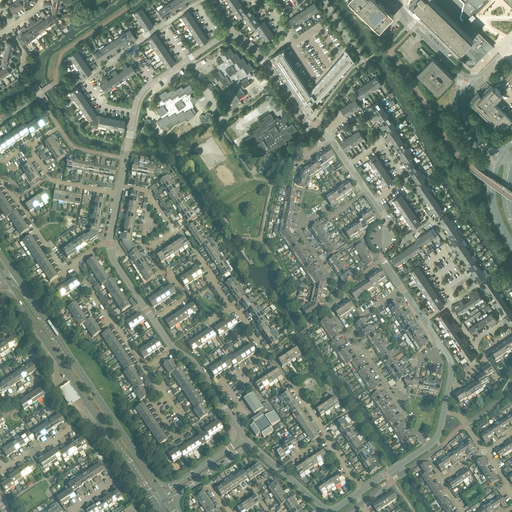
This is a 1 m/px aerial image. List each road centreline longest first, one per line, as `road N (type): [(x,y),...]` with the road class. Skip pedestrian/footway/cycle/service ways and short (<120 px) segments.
road 1 (tertiary): [(161,493),(17,275)]
road 2 (tertiary): [(8,282),(153,499)]
road 3 (residential): [(427,448),(332,315)]
road 4 (residential): [(329,280),(298,230),(301,216),(331,216),(367,192)]
road 5 (unknown): [(203,0),(84,79)]
